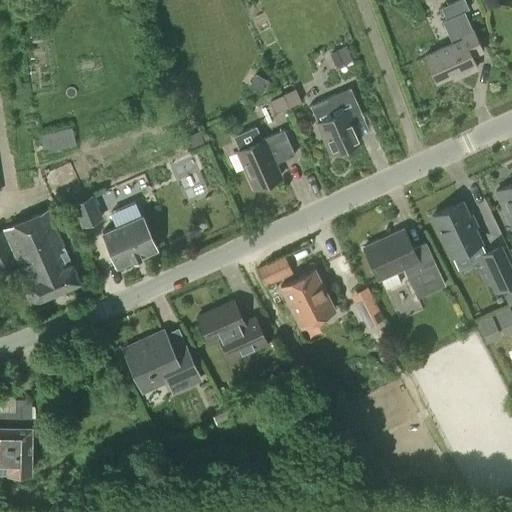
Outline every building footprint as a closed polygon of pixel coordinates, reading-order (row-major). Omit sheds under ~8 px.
[(445,19),(463,11),(468,9),(464,0),(457,0),(440,8),(445,19)] [(453,79),(476,68),(471,56),(482,51),(472,29),(460,34),(462,39),(424,56),(436,81),(451,74),(453,79)] [(346,46),(336,50),(343,65),(352,61),(346,46)] [(262,77),(254,90),(261,94),(268,81),(262,77)] [(331,154),(360,141),(350,118),(361,113),(350,87),(324,99),(309,105),(331,154)] [(282,94),(288,107),(301,101),(295,88),(282,94)] [(275,113),(288,107),(282,94),(269,100),(275,113)] [(238,130),(241,143),(266,137),(263,124),(238,130)] [(43,152),(75,144),(71,127),(39,135),(43,152)] [(254,188),(280,177),(274,164),(294,155),(283,129),(237,150),(254,188)] [(198,131),(188,136),(193,148),(204,143),(198,131)] [(511,183),(496,191),(510,223),(511,222),(511,183)] [(81,227),(102,217),(92,194),(70,203),(81,227)] [(140,214),(134,201),(110,212),(116,225),(102,231),(117,264),(155,248),(140,214)] [(451,256),(480,242),(461,202),(432,216),(451,256)] [(79,281),(47,209),(0,229),(0,272),(17,265),(33,301),(79,281)] [(419,265),(403,229),(363,247),(378,280),(403,268),(416,298),(444,285),(432,259),(419,265)] [(494,294),(511,285),(511,267),(501,244),(476,257),(494,294)] [(265,286),(292,273),(284,255),(256,268),(265,286)] [(301,326),(334,310),(313,269),(281,286),(301,326)] [(367,327),(383,319),(367,286),(351,294),(367,327)] [(244,324),(232,299),(196,316),(208,342),(219,337),(229,359),(265,342),(255,319),(244,324)] [(172,353),(162,331),(123,348),(141,389),(166,377),(168,383),(195,371),(184,348),(172,353)] [(91,397),(91,383),(74,384),(74,397),(91,397)] [(276,394),(272,384),(257,391),(261,401),(276,394)] [(29,470),(30,399),(14,399),(14,411),(0,410),(0,468),(7,469),(7,470),(29,470)] [(350,467),(366,458),(349,426),(332,435),(350,467)]
